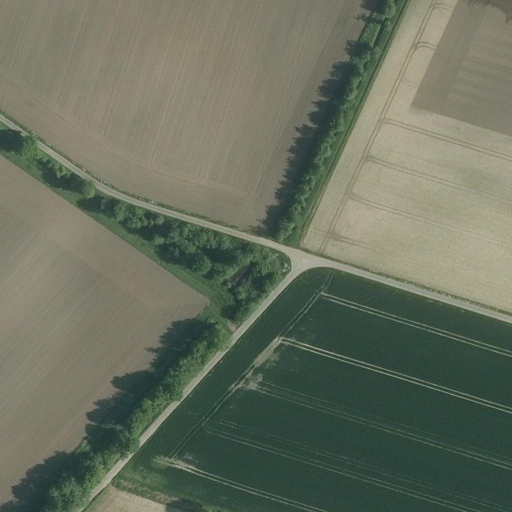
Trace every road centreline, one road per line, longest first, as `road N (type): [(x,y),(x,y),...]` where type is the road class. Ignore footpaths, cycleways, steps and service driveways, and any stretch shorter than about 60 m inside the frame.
road 1 (unclassified): [(77,511),(306,257)]
road 2 (unclassified): [(306,257),(127,198),(0,116)]
road 3 (unclassified): [(511,321),(306,257)]
